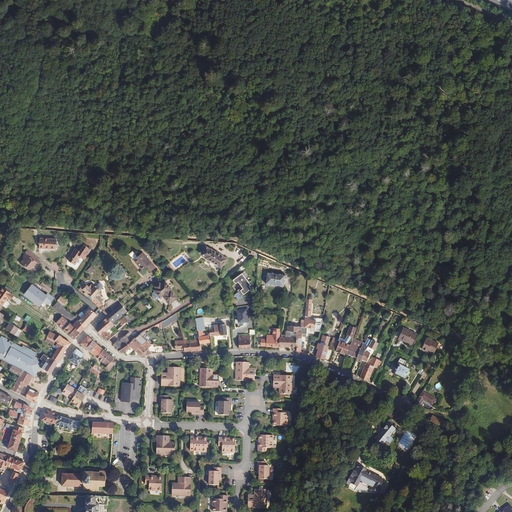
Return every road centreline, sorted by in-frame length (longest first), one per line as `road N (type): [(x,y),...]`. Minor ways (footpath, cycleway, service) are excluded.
road 1 (track): [(490,358),(233,237),(0,221)]
road 2 (residential): [(149,358),(291,353),(400,404)]
